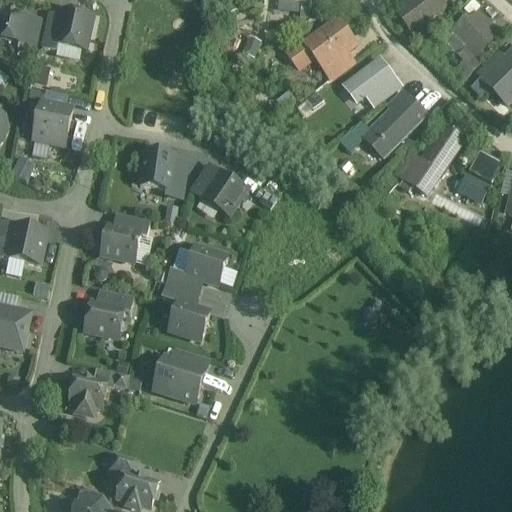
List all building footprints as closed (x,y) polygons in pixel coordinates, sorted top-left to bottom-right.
[(437,0),(420,0),(398,16),(404,23),(412,17),(419,27),(444,9),(437,0)] [(31,17),(1,10),(0,17),(0,43),(22,49),(24,49),(25,42),(30,22),(31,17)] [(93,23),(64,16),(63,21),(58,42),(57,49),(59,49),(86,55),(93,23)] [(479,16),(469,26),(465,23),(454,34),(470,50),(459,61),(464,67),(456,75),(464,84),(474,75),(481,68),(474,61),(499,36),(479,16)] [(63,21),(52,19),(47,39),(58,42),(63,21)] [(40,24),(30,22),(25,42),(36,44),(40,24)] [(336,26),(306,48),(304,46),(288,58),(299,73),(315,61),(331,83),(354,66),(347,56),(354,51),(336,26)] [(47,39),(46,39),(43,53),(57,56),(59,49),(57,49),(58,42),(47,39)] [(36,44),(25,42),(24,49),(22,49),(20,55),(34,58),(37,45),(36,44)] [(477,79),(483,84),(484,85),(506,63),(499,55),(477,79)] [(507,109),(511,103),(511,57),(506,63),(484,85),(483,84),(474,92),(485,103),(493,95),(507,109)] [(366,102),(372,111),(402,91),(380,60),(340,87),(355,109),(366,102)] [(392,115),(372,136),(390,154),(424,120),(410,105),(396,118),(392,115)] [(73,114),(42,107),(34,144),(65,151),(73,114)] [(448,129),(421,170),(415,167),(404,183),(427,198),(442,176),(442,175),(465,141),(448,129)] [(481,155),(470,175),(492,186),(502,166),(481,155)] [(167,200),(182,203),(184,189),(172,187),(175,163),(176,161),(146,157),(145,158),(140,190),(168,194),(167,200)] [(348,180),(357,171),(345,158),(335,167),(348,180)] [(17,159),(10,176),(27,184),(34,167),(17,159)] [(188,165),(175,163),(172,187),(184,189),(188,165)] [(210,172),(199,187),(209,194),(219,179),(210,172)] [(389,178),(378,189),(387,197),(397,186),(389,178)] [(209,194),(199,187),(193,197),(203,203),(206,199),(232,217),(246,197),(219,179),(209,194)] [(489,192),(467,181),(459,195),(481,206),(489,192)] [(136,226),(117,222),(114,232),(134,236),(136,226)] [(150,228),(137,225),(136,226),(134,236),(141,238),(140,240),(147,242),(150,228)] [(16,231),(3,228),(0,243),(0,248),(12,251),(16,231)] [(47,238),(16,231),(12,251),(0,248),(0,260),(40,269),(47,238)] [(114,232),(109,231),(102,260),(135,267),(137,254),(139,255),(140,251),(138,251),(140,240),(141,238),(134,236),(114,232)] [(228,262),(196,252),(188,280),(187,281),(205,286),(219,290),(228,262)] [(182,278),(171,275),(167,289),(177,292),(182,278)] [(188,280),(182,278),(177,292),(200,299),(205,286),(187,281),(188,280)] [(33,284),(31,298),(46,300),(48,287),(33,284)] [(177,292),(167,289),(162,302),(173,306),(177,292)] [(200,299),(177,292),(173,306),(179,308),(179,307),(196,313),(200,299)] [(22,303),(0,298),(0,311),(19,316),(22,303)] [(120,302),(100,298),(97,309),(118,313),(120,302)] [(134,304),(120,301),(120,302),(118,313),(125,314),(124,316),(131,318),(134,304)] [(97,309),(92,307),(86,337),(118,343),(124,316),(125,314),(118,313),(97,309)] [(196,313),(179,307),(179,308),(170,336),(201,346),(210,317),(196,313)] [(0,311),(0,350),(22,355),(30,318),(19,316),(0,311)] [(206,376),(186,369),(190,359),(190,358),(178,354),(173,367),(177,368),(167,399),(195,408),(206,376)] [(209,365),(190,359),(186,369),(206,376),(209,365)] [(130,381),(118,378),(115,390),(127,393),(130,381)] [(107,388),(76,381),(71,405),(79,407),(77,416),(92,420),(94,410),(102,412),(107,388)] [(138,467),(115,459),(110,474),(125,479),(126,478),(134,480),(138,467)] [(134,480),(126,478),(125,479),(118,503),(128,506),(126,509),(134,511),(140,511),(141,510),(147,511),(150,511),(158,488),(134,480)] [(95,500),(82,497),(80,508),(93,511),(95,500)] [(109,510),(103,501),(95,500),(93,511),(96,511),(110,511),(109,510)]
